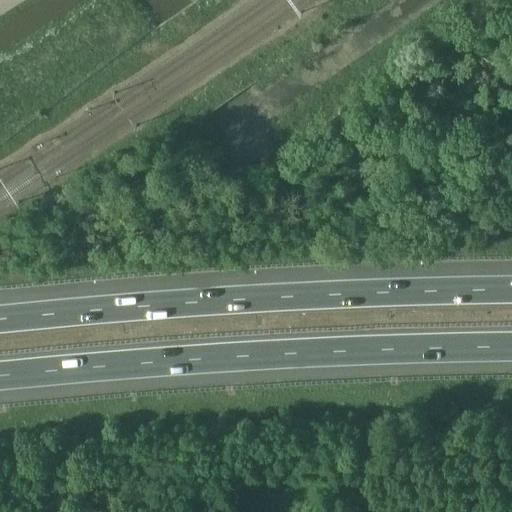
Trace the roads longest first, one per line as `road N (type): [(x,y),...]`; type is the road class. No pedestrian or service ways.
road 1 (motorway): [(0,376),(211,357),(511,347)]
road 2 (motorway): [(511,289),(0,318)]
road 3 (track): [(28,130),(135,64),(216,0)]
